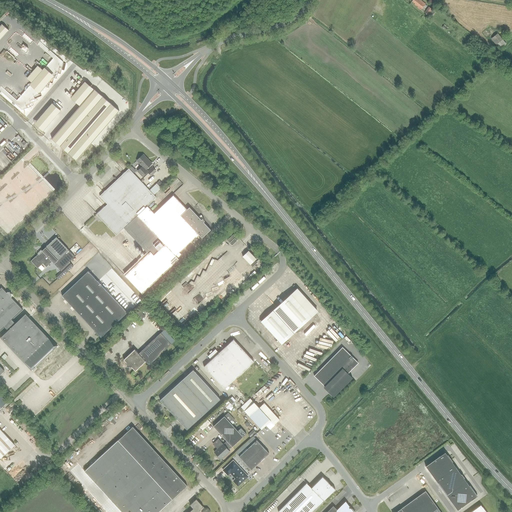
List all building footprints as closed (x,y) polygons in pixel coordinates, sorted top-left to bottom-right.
[(421,11),(425,4),(420,0),(412,0),(412,1),(415,4),(414,4),(417,7),(421,11)] [(4,26),(0,30),(0,40),(9,30),(4,26)] [(506,44),(497,33),(491,38),(499,49),(506,44)] [(1,86),(0,87),(0,90),(22,110),(27,108),(26,105),(31,103),(30,101),(35,99),(34,96),(39,94),(38,91),(41,93),(46,87),(44,85),(46,85),(48,80),(50,81),(52,76),(54,76),(55,71),(58,72),(59,66),(62,67),(63,62),(40,42),(37,45),(53,58),(17,100),(1,86)] [(94,89),(51,139),(76,160),(119,111),(94,89)] [(142,166),(140,169),(137,171),(142,176),(147,171),(145,169),(151,164),(143,155),(137,161),(142,166)] [(151,176),(156,171),(153,167),(147,172),(151,176)] [(124,228),(147,206),(156,198),(153,195),(161,188),(160,188),(156,184),(149,190),(129,169),(100,196),(107,204),(96,214),(116,235),(124,228)] [(154,214),(147,206),(124,228),(148,253),(125,276),(142,294),(182,256),(179,252),(196,236),(198,235),(202,238),(211,230),(203,222),(205,221),(203,219),(204,218),(201,215),(198,217),(189,207),(187,210),(173,195),(154,214)] [(236,241),(239,238),(234,233),(227,240),(230,243),(234,238),(236,241)] [(37,253),(38,254),(31,261),(38,268),(43,264),(46,267),(52,262),(60,270),(69,262),(75,257),(56,237),(41,251),(41,250),(37,253)] [(248,251),(243,256),(250,264),(256,259),(248,251)] [(74,266),(69,262),(60,270),(61,272),(55,277),(59,280),(60,280),(64,275),(74,266)] [(101,337),(127,313),(88,271),(62,296),(101,337)] [(7,293),(2,287),(0,288),(0,330),(4,326),(8,331),(0,337),(31,370),(57,345),(27,313),(15,323),(11,319),(22,309),(11,297),(12,296),(12,294),(10,292),(7,292),(7,293)] [(281,343),(317,311),(297,289),(261,321),(281,343)] [(142,319),(146,315),(141,310),(137,314),(142,319)] [(316,325),(306,335),(308,337),(318,327),(316,325)] [(134,349),(123,360),(126,363),(126,366),(131,367),(135,371),(145,361),(149,365),(171,344),(160,333),(138,354),(134,349)] [(254,362),(233,339),(219,353),(215,349),(208,356),(211,360),(204,367),(224,389),(254,362)] [(348,374),(358,363),(342,347),(314,376),(324,386),(323,388),(333,397),(352,378),(348,374)] [(300,371),(304,375),(313,366),(309,362),(300,371)] [(193,370),(182,380),(160,400),(187,430),(220,399),(193,370)] [(271,380),(276,385),(277,384),(274,381),(283,373),(281,371),(271,380)] [(241,406),(245,410),(254,402),(250,398),(241,406)] [(259,408),(254,402),(245,410),(244,411),(261,430),(266,425),(270,429),(273,426),(273,425),(279,420),(264,403),(259,408)] [(243,437),(241,435),(238,431),(232,425),(234,423),(233,421),(235,419),(228,412),(224,416),(213,426),(226,441),(232,447),(234,445),(243,437)] [(84,470),(84,471),(122,511),(158,511),(187,486),(133,427),(86,470),(85,469),(84,470)] [(241,428),(238,431),(241,435),(243,437),(245,435),(246,434),(241,428)] [(0,457),(14,444),(0,429),(0,457)] [(222,444),(218,439),(212,444),(217,449),(214,452),(221,459),(229,451),(228,450),(232,447),(226,441),(222,444)] [(239,456),(251,470),(269,453),(256,440),(239,456)] [(436,481),(455,467),(445,452),(425,466),(436,481)] [(227,473),(238,485),(248,475),(237,464),(227,473)] [(446,496),(466,482),(455,467),(436,481),(446,496)] [(278,511),(312,511),(335,489),(322,476),(311,488),(306,483),(278,511)] [(466,482),(446,496),(457,510),(477,496),(466,482)] [(440,511),(425,491),(395,511),(440,511)] [(208,508),(204,508),(196,499),(190,505),(193,508),(188,511),(210,511),(208,508)] [(353,511),(345,501),(337,510),(333,506),(326,511),(353,511)]
